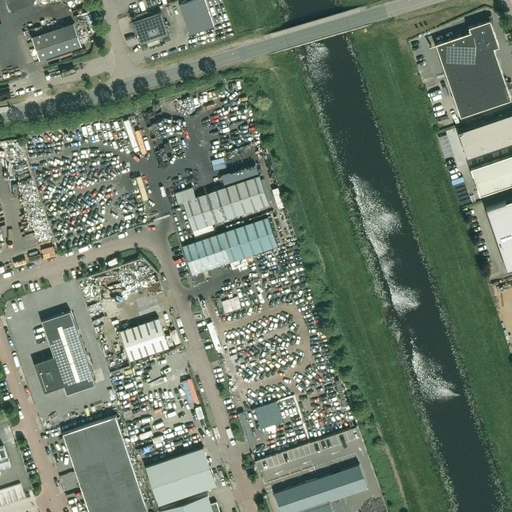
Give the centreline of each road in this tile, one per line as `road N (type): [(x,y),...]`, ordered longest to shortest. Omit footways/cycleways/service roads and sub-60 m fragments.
road 1 (unclassified): [(0,282),(136,237),(154,240),(251,511)]
road 2 (tertiary): [(132,82),(424,0)]
road 3 (tertiary): [(0,114),(132,82)]
